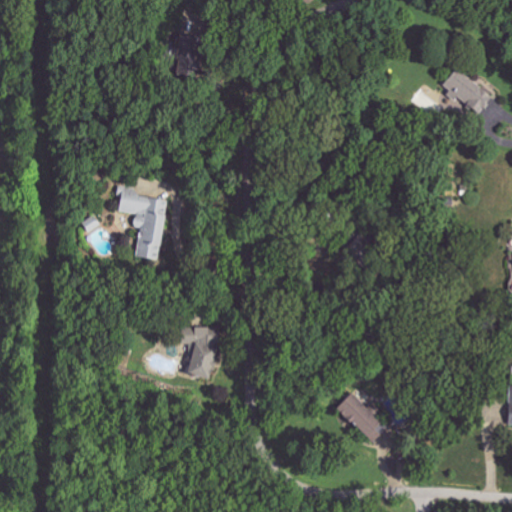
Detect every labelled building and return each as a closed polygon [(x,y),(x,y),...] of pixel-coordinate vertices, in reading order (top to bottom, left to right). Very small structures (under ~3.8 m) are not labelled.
[(195,58),(180,56),(176,56),(180,32),(198,34),(195,58)] [(177,46),(163,46),(163,59),(176,59),(177,46)] [(196,80),(178,77),(180,56),(195,58),(199,59),(196,80)] [(491,98),(455,69),(442,85),(478,114),(491,98)] [(149,196),(168,200),(158,260),(137,256),(144,213),(119,209),(123,185),(150,190),(149,196)] [(183,327),(183,345),(193,345),(193,375),(219,375),(219,327),(183,327)] [(373,443),(388,429),(355,392),(339,407),(373,443)]
